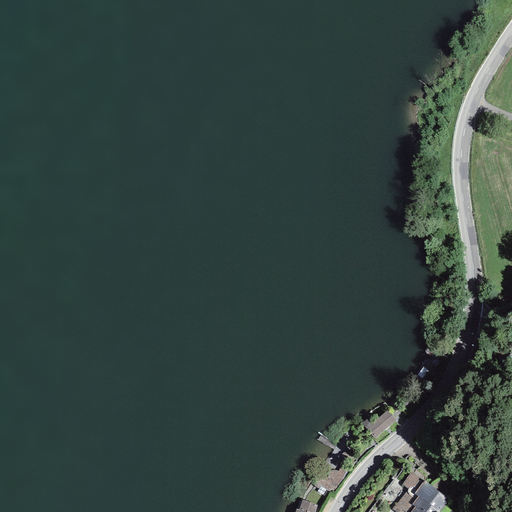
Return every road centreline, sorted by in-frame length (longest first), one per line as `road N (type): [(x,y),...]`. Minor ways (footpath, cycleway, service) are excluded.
road 1 (secondary): [(511,32),(477,89),(461,145),(471,316)]
road 2 (secondary): [(471,316),(443,389),(364,470),(336,511)]
